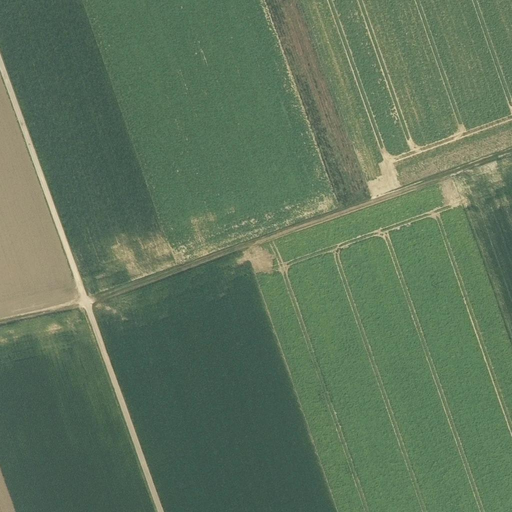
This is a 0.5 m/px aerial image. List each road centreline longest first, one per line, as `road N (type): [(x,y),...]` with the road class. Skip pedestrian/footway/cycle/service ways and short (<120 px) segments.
road 1 (track): [(511,157),(93,309),(0,330)]
road 2 (track): [(162,511),(0,46)]
